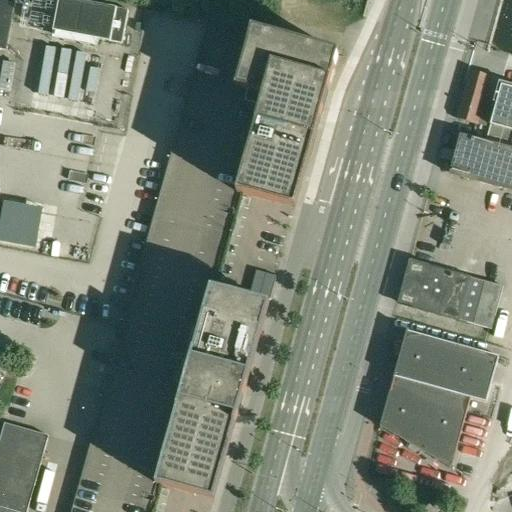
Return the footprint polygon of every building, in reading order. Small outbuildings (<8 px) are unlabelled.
[(0,0),(0,50),(7,51),(8,44),(16,0),(0,0)] [(67,0),(58,0),(53,32),(122,45),(128,11),(67,0)] [(147,511),(155,484),(210,286),(235,192),(262,95),(234,87),(251,28),(210,19),(72,511),(147,511)] [(338,52),(251,28),(234,87),(262,95),(235,192),(295,208),(338,52)] [(457,119),(478,125),(491,77),(470,72),(457,119)] [(487,140),(511,146),(511,89),(501,87),(487,140)] [(511,191),(511,149),(474,140),(474,141),(461,137),(451,175),(464,178),(464,179),(511,191)] [(503,287),(414,263),(411,262),(399,304),(491,330),(503,287)] [(269,302),(210,286),(155,484),(215,500),(269,302)] [(452,469),(471,399),(487,403),(499,357),(407,332),(381,427),(452,469)] [(0,511),(27,511),(49,436),(5,424),(0,443),(0,511)]
